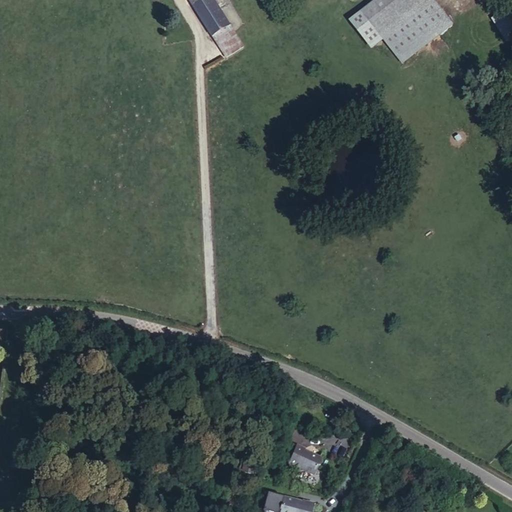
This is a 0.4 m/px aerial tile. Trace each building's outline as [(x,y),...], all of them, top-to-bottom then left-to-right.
[(244,47),(213,0),(190,0),(227,58),(244,47)] [(403,63),(452,24),(433,0),(378,0),(363,12),(377,30),(403,63)] [(508,42),(511,38),(511,15),(508,9),(493,19),(508,42)] [(363,12),(351,22),(365,39),(377,30),(363,12)] [(511,190),(511,171),(511,172),(442,223),(451,237),(511,190)] [(302,449),(295,446),(286,464),(311,475),(319,458),(301,450),(302,449)] [(294,502),(280,498),(275,511),(307,511),(310,505),(300,502),(299,505),(294,503),(294,502)]
